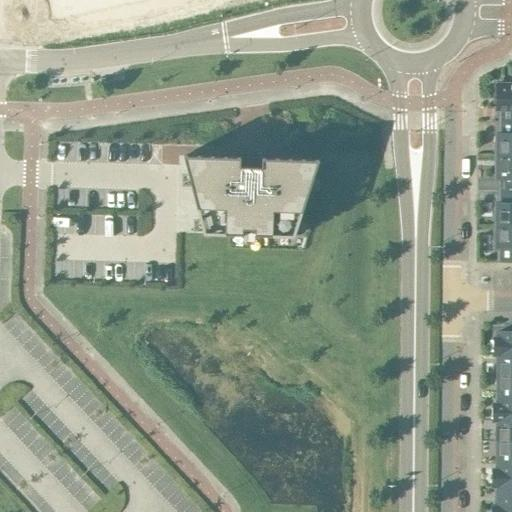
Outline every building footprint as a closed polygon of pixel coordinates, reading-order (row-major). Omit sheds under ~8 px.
[(68,0),(50,0),(54,19),(72,15),(68,0)] [(88,0),(68,0),(72,15),(91,11),(88,0)] [(107,0),(88,0),(91,11),(109,7),(107,0)] [(511,84),(496,84),(496,109),(499,109),(499,122),(511,121),(511,84)] [(499,134),(495,134),(495,156),(511,156),(511,121),(499,122),(499,134)] [(239,158),(183,156),(203,233),(229,234),(230,234),(240,234),(242,234),(242,229),(254,229),(254,235),(255,235),(265,235),(289,236),(289,221),(295,221),(297,222),(316,162),(282,159),(261,159),(261,154),(239,153),(239,158)] [(511,156),(495,156),(495,179),(499,179),(498,191),(511,191),(511,156)] [(498,203),(495,203),(495,226),(511,225),(511,191),(498,191),(498,203)] [(511,225),(495,226),(494,248),(498,248),(498,262),(511,261),(511,225)] [(493,338),(493,354),(511,354),(511,331),(497,332),(497,338),(493,338)] [(511,354),(493,354),(493,355),(497,355),(497,376),(511,375),(511,354)] [(511,375),(497,376),(497,397),(511,397),(511,375)] [(496,404),(492,404),(492,420),(511,419),(511,397),(497,397),(496,404)] [(511,420),(492,420),(492,421),(496,421),(496,441),(511,441),(511,420)] [(511,441),(496,441),(496,463),(511,463),(511,441)] [(496,469),(492,469),(492,486),(511,485),(511,463),(496,463),(496,469)] [(511,485),(492,486),(496,486),(496,506),(492,506),(492,507),(511,506),(511,485)]
